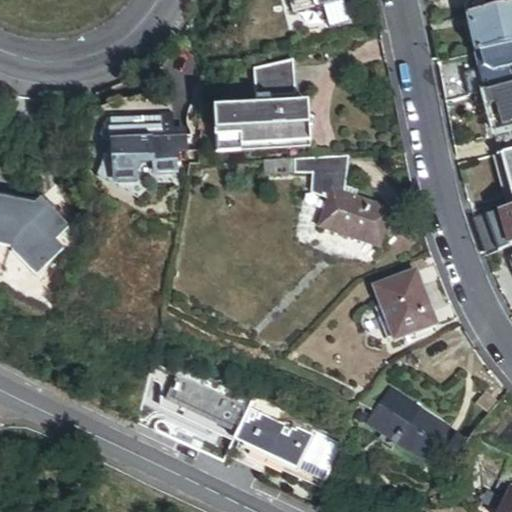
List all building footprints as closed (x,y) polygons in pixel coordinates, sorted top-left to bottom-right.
[(474,61),(511,51),(511,0),(470,0),(462,10),(465,21),(467,32),(474,61)] [(511,51),(474,61),(476,69),(478,75),(463,79),(466,100),(483,95),(511,88),(511,51)] [(308,75),(307,61),(261,71),(264,100),(291,98),(310,96),(308,75)] [(511,134),(511,133),(511,88),(483,95),(491,130),(493,138),(511,134)] [(314,139),(311,109),(292,111),(291,98),(264,100),(265,113),(252,114),(254,145),(245,146),(246,156),(291,152),(290,142),(314,139)] [(322,139),(320,108),(311,109),(314,139),(322,139)] [(254,145),(252,114),(242,115),(245,146),(254,145)] [(245,146),(242,115),(223,117),(226,158),(246,156),(245,146)] [(186,160),(187,128),(187,118),(172,117),(123,116),(105,134),(114,140),(114,147),(111,155),(115,155),(115,179),(140,180),(140,173),(186,174),(186,160)] [(201,161),(201,129),(187,128),(186,160),(201,161)] [(511,139),(494,143),(498,159),(511,156),(511,139)] [(511,207),(511,156),(498,159),(497,160),(506,193),(509,208),(511,207)] [(380,212),(358,204),(360,197),(355,195),(358,186),(345,182),(347,159),(262,164),(263,179),(312,176),(313,199),(328,205),(319,231),(378,252),(391,216),(380,212)] [(253,170),(231,171),(232,184),(254,182),(253,170)] [(61,241),(72,227),(40,202),(34,209),(24,209),(25,195),(0,193),(0,243),(18,245),(36,258),(40,254),(56,266),(69,248),(61,241)] [(505,249),(511,246),(511,207),(509,208),(497,212),(473,220),(481,244),(485,257),(505,249)] [(393,348),(435,331),(425,305),(414,276),(371,293),(393,348)] [(207,444),(231,455),(251,410),(181,378),(169,402),(186,410),(199,416),(185,447),(202,455),(207,444)] [(448,447),(440,441),(447,433),(423,415),(390,390),(366,420),(424,464),(436,448),(456,463),(463,454),(451,445),(448,447)] [(494,410),(482,400),(475,408),(488,418),(494,410)] [(287,464),(298,469),(313,437),(252,409),(251,410),(231,455),(267,472),(273,458),(287,464)] [(337,448),(313,437),(298,469),(323,480),(337,448)] [(511,511),(511,490),(499,511),(511,511)] [(343,511),(397,511),(381,503),(375,511),(369,511),(350,501),(343,511)]
